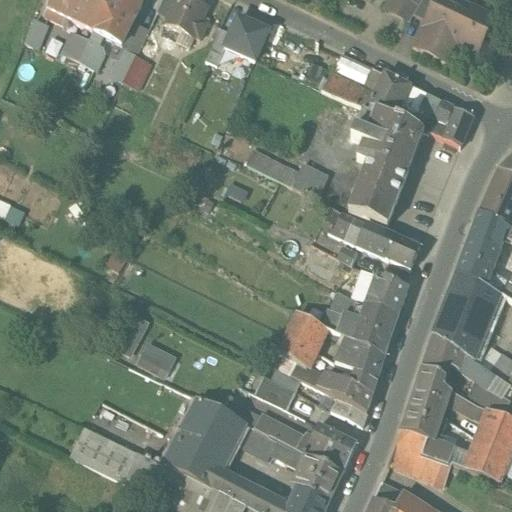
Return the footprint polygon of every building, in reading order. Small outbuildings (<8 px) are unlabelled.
[(53,0),(47,14),(45,20),(63,28),(66,23),(94,36),(95,37),(112,0),(53,0)] [(142,8),(125,0),(112,0),(95,37),(103,41),(122,49),(142,8)] [(209,12),(184,0),(178,0),(166,28),(194,42),(195,41),(200,43),(208,27),(203,24),(209,12)] [(391,0),(385,12),(409,24),(413,18),(423,0),(391,0)] [(423,0),(413,18),(426,24),(436,4),(438,5),(439,0),(423,0)] [(438,5),(436,4),(426,24),(414,49),(447,64),(457,43),(480,53),(495,21),(472,10),(468,19),(438,5)] [(267,36),(238,23),(224,53),(254,66),(267,36)] [(35,24),(27,42),(35,46),(43,28),(35,24)] [(206,65),(216,70),(231,38),(220,33),(206,65)] [(95,37),(94,36),(90,45),(99,50),(103,41),(95,37)] [(90,45),(77,39),(72,41),(63,59),(80,67),(90,45)] [(99,50),(90,45),(80,67),(96,75),(105,57),(103,52),(99,50)] [(123,54),(111,80),(123,86),(124,86),(136,61),(137,60),(123,54)] [(124,86),(123,88),(138,95),(151,68),(136,61),(124,86)] [(375,98),(331,77),(322,95),(345,106),(362,112),(369,115),(371,110),(370,109),(375,98)] [(409,89),(385,77),(375,98),(370,109),(371,110),(394,123),(395,122),(398,115),(402,105),(409,89)] [(112,80),(101,103),(112,107),(123,86),(112,80)] [(453,111),(409,89),(402,105),(426,117),(447,126),(453,111)] [(394,123),(371,110),(369,115),(362,112),(351,142),(363,147),(357,163),(367,167),(370,161),(407,176),(423,136),(419,133),(395,122),(394,123)] [(449,132),(445,130),(439,141),(459,151),(473,121),(456,113),(449,132)] [(445,130),(433,125),(431,130),(428,138),(439,141),(445,130)] [(329,137),(315,130),(311,141),(325,146),(329,137)] [(325,146),(311,141),(305,156),(331,167),(337,151),(325,146)] [(299,177),(253,155),(246,171),(270,181),(281,187),(292,192),(299,177)] [(407,176),(370,161),(367,167),(359,188),(397,204),(407,176)] [(511,161),(498,174),(511,181),(511,161)] [(328,180),(303,168),(299,177),(292,192),(311,201),(317,204),(328,180)] [(511,181),(498,174),(480,215),(511,232),(511,230),(511,181)] [(281,187),(270,181),(265,188),(277,195),(281,187)] [(387,230),(397,204),(359,188),(349,215),(387,230)] [(0,219),(6,222),(13,207),(0,201),(0,219)] [(480,215),(470,243),(500,254),(505,243),(511,245),(511,232),(480,215)] [(334,234),(332,239),(345,245),(355,223),(341,217),(334,234)] [(396,240),(355,223),(345,245),(386,263),(396,240)] [(420,250),(396,240),(386,263),(410,274),(420,250)] [(457,278),(486,291),(492,275),(500,254),(470,243),(457,278)] [(356,257),(343,249),(337,261),(347,267),(352,270),(356,257)] [(341,299),(355,307),(365,310),(366,307),(366,308),(377,279),(352,270),(341,299)] [(509,286),(492,275),(486,291),(500,300),(501,300),(508,287),(509,286)] [(486,291),(457,278),(432,339),(451,351),(451,352),(464,361),(471,365),(472,362),(468,361),(479,333),(483,334),(500,300),(486,291)] [(408,292),(377,279),(366,308),(399,319),(408,292)] [(511,289),(508,287),(501,300),(511,307),(511,289)] [(366,308),(366,307),(365,310),(355,307),(350,320),(343,319),(336,338),(346,343),(384,361),(399,319),(366,308)] [(327,322),(309,313),(305,321),(323,331),(327,322)] [(305,321),(298,317),(287,339),(314,355),(325,332),(323,331),(305,321)] [(125,335),(138,341),(145,328),(132,321),(125,335)] [(125,335),(115,353),(128,360),(138,341),(125,335)] [(314,355),(287,339),(279,357),(306,372),(314,355)] [(451,351),(432,339),(425,358),(422,371),(445,383),(450,370),(459,374),(464,361),(451,352),(451,351)] [(384,361),(346,343),(335,367),(356,377),(377,386),(385,361),(384,361)] [(174,363),(148,350),(138,369),(165,382),(174,363)] [(511,386),(511,364),(501,357),(488,377),(494,381),(509,391),(511,386)] [(471,365),(464,361),(459,374),(487,393),(494,381),(488,377),(471,365)] [(422,371),(411,403),(445,414),(447,408),(451,396),(442,392),(445,383),(422,371)] [(350,389),(325,377),(324,379),(321,385),(317,393),(332,401),(352,410),(367,417),(373,400),(350,389)] [(377,386),(356,377),(350,389),(373,400),(377,386)] [(295,396),(263,380),(254,398),(287,414),(295,396)] [(473,408),(451,396),(447,408),(472,423),(477,411),(473,408)] [(499,406),(479,397),(473,408),(477,411),(488,415),(492,416),(499,406)] [(352,410),(337,403),(330,415),(347,423),(352,410)] [(427,443),(421,461),(428,463),(434,444),(443,421),(445,414),(411,403),(401,433),(427,443)] [(203,406),(190,431),(185,428),(164,470),(168,472),(200,489),(210,470),(221,475),(236,447),(246,428),(234,422),(217,413),(203,406)] [(367,417),(352,410),(347,423),(362,430),(367,417)] [(488,415),(477,411),(472,423),(482,428),(488,415)] [(246,428),(269,441),(276,427),(261,419),(260,422),(248,416),(246,417),(238,414),(234,422),(246,428)] [(470,458),(464,474),(499,487),(511,456),(511,424),(492,416),(488,415),(482,428),(470,458)] [(302,440),(276,427),(269,441),(277,445),(304,459),(313,440),(306,437),(302,440)] [(269,441),(246,428),(236,447),(268,464),(271,458),(270,458),(277,445),(269,441)] [(313,440),(304,459),(306,460),(318,465),(323,454),(335,460),(344,441),(319,429),(313,440)] [(427,443),(401,433),(396,451),(387,471),(443,490),(450,471),(447,470),(428,463),(421,461),(427,443)] [(335,460),(323,454),(318,465),(343,477),(356,447),(344,441),(335,460)] [(453,452),(434,444),(428,463),(447,470),(453,452)] [(304,459),(277,445),(270,458),(271,458),(300,472),(306,460),(304,459)] [(470,458),(453,452),(447,470),(450,471),(451,468),(464,474),(470,458)] [(213,511),(221,499),(137,459),(122,487),(173,511),(213,511)] [(318,465),(306,460),(300,472),(292,489),(296,491),(287,510),(286,511),(326,511),(343,477),(318,465)] [(286,511),(287,510),(221,475),(212,493),(224,499),(248,511),(286,511)] [(396,511),(403,497),(381,486),(373,503),(394,511),(396,511)] [(426,511),(403,497),(396,511),(426,511)] [(244,511),(221,499),(213,511),(244,511)] [(394,511),(373,503),(369,511),(394,511)]
